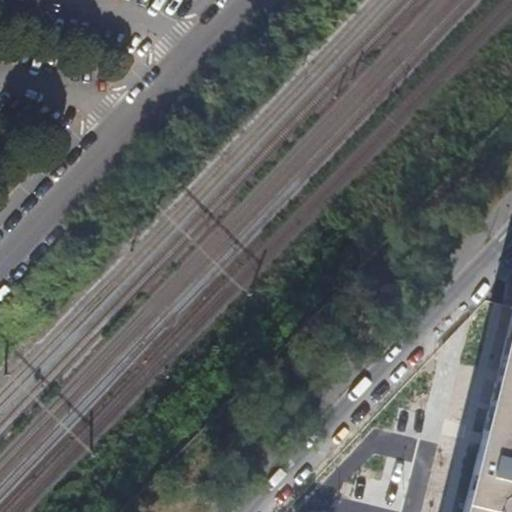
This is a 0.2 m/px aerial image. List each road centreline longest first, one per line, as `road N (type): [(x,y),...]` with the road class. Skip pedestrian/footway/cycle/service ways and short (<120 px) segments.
road 1 (residential): [(511,246),(257,511)]
road 2 (residential): [(0,263),(252,0)]
